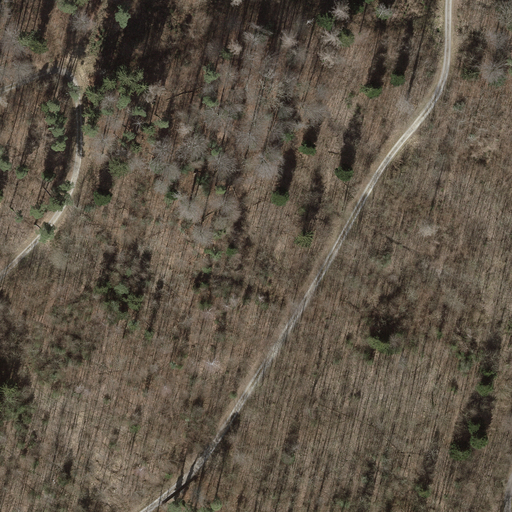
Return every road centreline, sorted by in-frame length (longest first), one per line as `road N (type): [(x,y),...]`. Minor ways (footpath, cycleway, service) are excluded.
road 1 (track): [(148,511),(225,430),(388,158),(437,95),(448,63),(451,0)]
road 2 (track): [(0,90),(59,72),(72,76),(80,94),(70,193),(0,278)]
